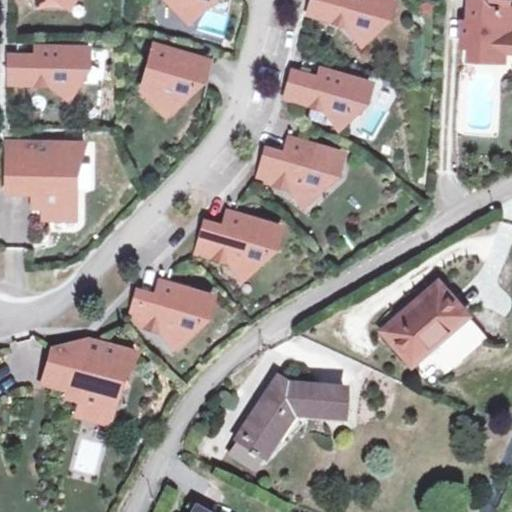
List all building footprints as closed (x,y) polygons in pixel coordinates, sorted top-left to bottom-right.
[(77,0),(53,0),(71,12),(77,0)] [(170,0),(164,0),(189,26),(216,0),(211,0),(203,9),(170,0)] [(170,0),(203,9),(211,0),(170,0)] [(310,0),(307,13),(335,21),(372,31),(389,14),(390,14),(393,2),(386,0),(310,0)] [(459,23),(459,38),(468,39),(467,47),(466,60),(483,61),(484,53),(502,54),(503,37),(511,37),(511,8),(504,8),(504,0),(469,0),(470,0),(469,0),(467,0),(466,23),(459,23)] [(372,31),(335,21),(334,25),(344,28),(362,49),(393,17),(389,14),(372,31)] [(484,53),(483,61),(511,62),(511,44),(511,37),(503,37),(502,54),(484,53)] [(458,47),(467,47),(468,39),(459,38),(458,47)] [(206,62),(154,48),(143,91),(180,101),(201,81),(206,62)] [(36,57),(8,57),(8,84),(37,84),(75,84),(88,63),(88,62),(88,50),(36,50),(36,57)] [(213,64),(206,62),(201,81),(205,82),(208,83),(213,64)] [(92,66),(88,63),(75,84),(37,84),(37,88),(47,88),(71,104),(92,66)] [(318,79),(291,71),(284,97),(312,105),(349,115),(366,98),(367,97),(370,86),(320,72),(318,79)] [(143,91),(139,90),(166,119),(205,82),(201,81),(180,101),(143,91)] [(349,115),(312,105),(311,109),(321,112),(340,133),(370,101),(366,98),(349,115)] [(286,154),(265,148),(257,179),(278,185),(315,195),(335,175),(336,174),(341,155),(289,141),(286,154)] [(85,145),(8,144),(7,191),(33,191),(33,204),(43,204),(43,217),(74,217),(74,163),(85,145)] [(337,178),(335,175),(315,195),(278,185),(277,189),(289,192),(303,211),(337,178)] [(204,221),(195,252),(217,258),(253,268),(273,249),(274,248),(280,229),(228,215),(224,227),(204,221)] [(253,268),(217,258),(216,262),(227,265),(241,284),(276,252),(273,249),(253,268)] [(439,282),(384,330),(408,358),(438,333),(441,336),(467,313),(439,282)] [(156,295),(136,290),(128,321),(149,327),(185,336),(205,317),(206,316),(211,297),(160,283),(156,295)] [(185,336),(149,327),(148,330),(159,333),(173,353),(208,320),(205,317),(185,336)] [(132,355),(51,333),(35,390),(75,401),(70,418),(112,430),(132,355)] [(237,440),(264,457),(276,438),(275,437),(292,411),(343,416),(346,388),(292,384),(291,386),(278,377),(237,440)] [(253,474),(264,457),(237,440),(226,456),(253,474)]
